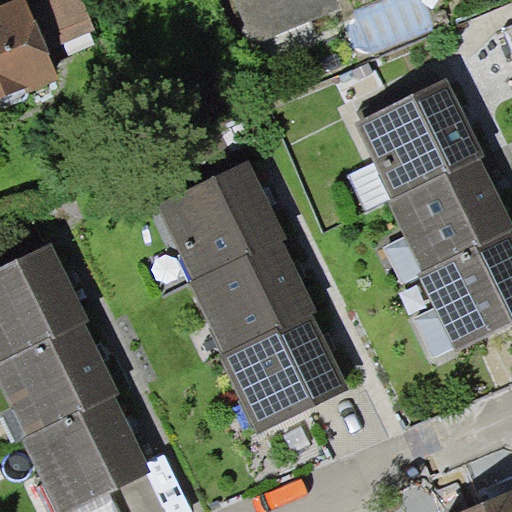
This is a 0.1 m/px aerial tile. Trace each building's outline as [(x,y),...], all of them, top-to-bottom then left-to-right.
[(0,102),(59,78),(47,50),(29,5),(26,0),(15,0),(0,6),(0,102)] [(81,0),(40,0),(29,5),(47,50),(94,30),(81,0)] [(342,7),(339,0),(235,0),(254,43),(342,7)] [(511,24),(502,29),(511,52),(511,24)] [(481,157),(485,155),(448,78),(356,123),(393,200),(481,157)] [(393,200),(389,202),(424,273),(511,231),(511,230),(511,220),(481,157),(393,200)] [(286,236),(249,160),(156,204),(193,281),(281,238),(286,236)] [(511,324),(511,232),(511,231),(424,273),(419,275),(457,351),(511,325),(511,324)] [(189,282),(224,354),(312,311),(316,309),(281,238),(193,281),(189,282)] [(0,267),(0,362),(86,321),(89,320),(52,243),(0,267)] [(224,354),(220,356),(257,433),(350,388),(312,311),(224,354)] [(0,379),(27,436),(115,394),(120,392),(86,321),(0,362),(0,379)] [(64,511),(152,471),(115,394),(27,436),(23,438),(58,511),(64,511)] [(511,511),(511,490),(460,511),(511,511)]
